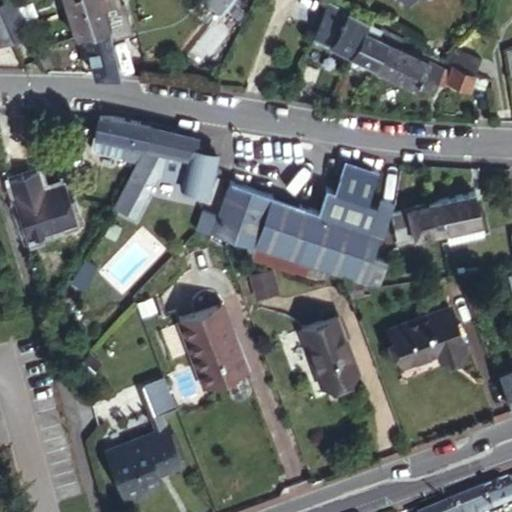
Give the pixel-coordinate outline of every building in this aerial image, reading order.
[(11,0),(4,0),(0,2),(0,18),(13,43),(29,34),(11,0)] [(85,32),(107,26),(103,12),(99,0),(66,0),(75,35),(85,32)] [(201,0),(218,13),(228,1),(227,0),(201,0)] [(368,23),(325,0),(324,0),(312,35),(351,55),(352,53),(354,47),(363,31),(368,23)] [(103,12),(107,26),(109,34),(111,41),(131,35),(124,7),(103,12)] [(388,34),(368,23),(363,31),(386,43),(391,36),(388,34)] [(109,34),(107,26),(85,32),(94,75),(119,76),(111,41),(109,34)] [(374,67),(386,43),(363,31),(354,47),(352,53),(351,55),(374,68),(374,67)] [(406,44),(391,36),(386,43),(402,51),(406,44)] [(437,70),(402,51),(386,43),(374,67),(374,68),(425,95),(432,81),(437,70)] [(54,63),(45,45),(35,50),(45,69),(54,63)] [(451,48),(440,62),(441,63),(448,65),(472,75),(478,58),(451,48)] [(511,72),(511,49),(503,51),(507,74),(511,72)] [(448,65),(441,63),(437,70),(432,81),(442,86),(445,82),(441,80),(448,65)] [(466,92),(472,75),(448,65),(441,80),(445,82),(466,92)] [(139,155),(146,145),(151,125),(135,121),(112,116),(98,116),(93,145),(96,149),(139,155)] [(199,136),(151,125),(146,145),(139,155),(111,198),(133,213),(157,172),(181,177),(180,183),(210,190),(217,161),(215,149),(197,145),(199,136)] [(379,203),(377,202),(370,201),(380,170),(344,158),(335,190),(327,186),(319,212),(318,212),(318,215),(322,252),(325,268),(341,273),(345,274),(366,281),(375,252),(382,232),(370,228),(379,203)] [(318,215),(318,212),(227,183),(218,230),(252,243),(249,251),(291,269),(294,260),(310,266),(325,273),(325,268),(322,252),(318,215)] [(438,243),(482,232),(478,215),(472,194),(429,204),(436,235),(438,243)] [(397,243),(436,235),(429,204),(389,213),(397,243)] [(485,213),(478,215),(482,232),(489,231),(485,213)] [(70,248),(71,217),(37,217),(36,248),(70,248)] [(82,282),(96,260),(84,252),(65,282),(75,288),(80,281),(82,282)] [(375,252),(366,281),(380,280),(388,257),(375,252)] [(326,277),(326,275),(325,274),(325,273),(310,266),(312,279),(326,277)] [(347,287),(345,274),(341,273),(326,275),(326,277),(327,285),(328,297),(354,293),(353,285),(347,287)] [(479,285),(476,273),(460,276),(464,287),(479,285)] [(354,293),(362,292),(361,285),(354,287),(353,285),(354,293)] [(511,311),(511,288),(511,287),(500,289),(504,313),(511,311)] [(230,332),(218,299),(213,301),(225,334),(230,332)] [(236,368),(242,366),(230,332),(225,334),(213,301),(173,316),(197,382),(218,375),(224,389),(231,394),(239,391),(241,382),(236,368)] [(462,349),(445,304),(387,326),(398,355),(412,349),(415,358),(434,351),(436,359),(462,349)] [(331,314),(295,327),(316,386),(352,373),(331,314)] [(402,363),(415,358),(412,349),(398,355),(402,363)] [(511,366),(496,372),(509,406),(511,405),(511,366)] [(161,370),(138,379),(150,411),(173,402),(161,370)] [(177,459),(163,422),(103,445),(122,495),(139,489),(138,484),(157,477),(153,467),(177,459)] [(489,511),(501,511),(511,507),(511,490),(510,485),(483,496),(489,511)] [(142,495),(139,489),(122,495),(124,502),(142,495)] [(489,511),(483,496),(457,507),(458,511),(489,511)]
